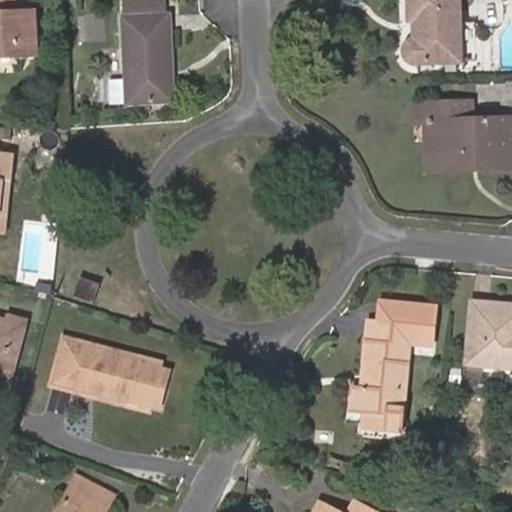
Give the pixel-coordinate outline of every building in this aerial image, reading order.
[(0,0),(0,53),(5,58),(37,56),(36,12),(18,12),(16,0),(0,0)] [(162,0),(124,2),(127,78),(110,79),(111,104),(173,101),(169,17),(162,17),(162,0)] [(457,0),(408,0),(409,21),(412,21),(413,41),(407,45),(405,52),(408,59),(415,63),(459,62),(457,0)] [(0,69),(1,71),(22,70),(37,56),(5,58),(0,53),(0,69)] [(471,154),(472,171),(511,169),(511,153),(511,121),(470,121),(470,103),(414,104),(414,122),(424,122),(439,122),(440,156),(471,154)] [(439,122),(424,122),(426,172),(472,171),(471,154),(440,156),(439,122)] [(0,179),(9,180),(12,156),(0,154),(0,179)] [(0,234),(3,235),(9,180),(0,179),(0,234)] [(100,285),(81,277),(73,297),(92,305),(100,285)] [(385,414),(383,431),(402,432),(410,350),(430,350),(434,310),(377,306),(375,323),(365,323),(358,391),(350,390),(348,410),(362,412),(385,414)] [(511,308),(473,306),(467,363),(511,367),(511,308)] [(7,325),(0,323),(0,389),(6,392),(24,323),(9,318),(7,325)] [(94,393),(125,402),(137,357),(108,349),(105,350),(96,348),(94,345),(64,337),(52,381),(82,390),(84,384),(96,387),(94,393)] [(385,414),(362,412),(360,429),(383,431),(385,414)] [(0,460),(3,461),(15,434),(0,429),(0,460)] [(342,461),(331,457),(329,463),(340,467),(342,461)] [(87,502),(95,487),(78,479),(61,511),(104,511),(105,511),(87,502)] [(113,496),(95,487),(87,502),(105,511),(113,496)] [(372,511),(354,502),(347,511),(335,511),(319,502),(313,511),(372,511)]
